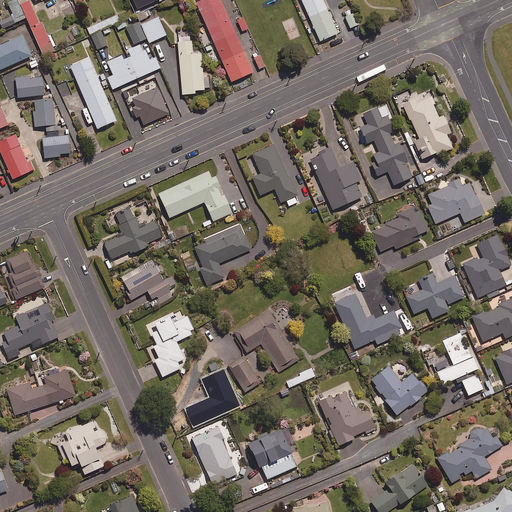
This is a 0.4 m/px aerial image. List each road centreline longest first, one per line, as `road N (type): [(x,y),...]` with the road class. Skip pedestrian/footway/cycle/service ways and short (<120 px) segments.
road 1 (secondary): [(448,22),(45,203)]
road 2 (residential): [(184,511),(45,203)]
road 3 (tertiary): [(448,22),(511,154)]
